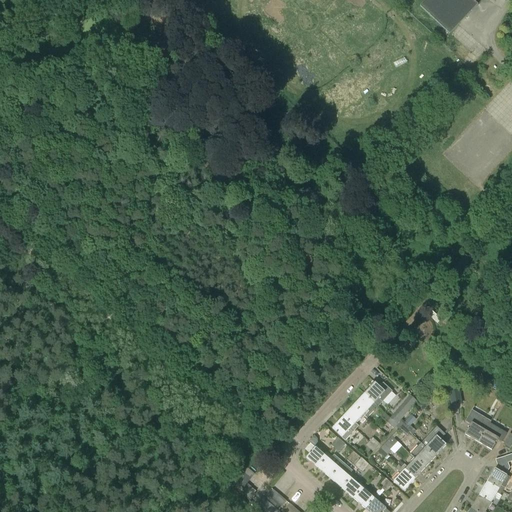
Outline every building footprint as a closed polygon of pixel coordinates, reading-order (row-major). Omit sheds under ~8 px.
[(449,35),(477,5),(472,0),(425,0),(419,7),(449,35)] [(428,315),(437,324),(443,317),(434,308),(428,315)] [(392,359),(397,363),(402,357),(398,353),(392,359)] [(457,377),(447,379),(451,405),(462,404),(457,377)] [(374,383),(364,395),(376,407),(377,406),(377,407),(378,407),(391,392),(392,392),(382,383),(382,384),(379,388),(374,383)] [(511,407),(511,389),(508,393),(507,392),(505,396),(497,410),(502,413),(505,408),(506,409),(507,410),(508,411),(511,411),(511,408),(511,407)] [(505,396),(501,394),(493,407),(497,410),(505,396)] [(376,407),(364,395),(353,407),(363,416),(367,419),(377,407),(376,407)] [(363,416),(353,407),(342,418),(355,430),(358,426),(355,424),(363,416)] [(390,419),(397,426),(398,427),(397,428),(400,426),(402,424),(394,415),(390,419)] [(400,426),(409,433),(411,435),(415,431),(410,426),(416,420),(411,416),(403,424),(402,424),(400,426)] [(344,441),(352,433),(355,430),(342,418),(332,429),(344,441)] [(396,427),(397,426),(390,419),(387,423),(394,430),(396,427)] [(487,428),(473,419),(464,435),(478,443),(487,428)] [(400,426),(397,428),(406,436),(409,433),(400,426)] [(427,445),(425,448),(435,457),(446,445),(440,440),(445,435),(437,427),(423,441),(427,445)] [(490,430),(487,428),(478,443),(491,451),(498,439),(488,434),(490,430)] [(511,444),(511,435),(510,434),(503,445),(509,449),(511,444)] [(384,445),(380,449),(388,456),(391,452),(389,450),(397,442),(391,437),(384,445)] [(331,446),(339,453),(345,445),(337,438),(331,446)] [(372,438),(369,442),(377,448),(380,445),(372,438)] [(373,453),(377,448),(369,442),(366,446),(373,453)] [(435,457),(425,448),(421,444),(410,455),(414,459),(424,468),(435,457)] [(306,458),(318,468),(329,455),(326,453),(323,456),(310,445),(305,450),(309,454),(306,458)] [(384,459),(388,456),(380,449),(377,453),(384,459)] [(329,455),(318,468),(330,479),(343,464),(334,456),(332,458),(329,455)] [(354,466),(358,469),(365,462),(361,459),(354,466)] [(403,465),(400,468),(413,480),(424,468),(414,459),(407,468),(403,465)] [(369,465),(365,462),(358,469),(362,473),(369,465)] [(343,464),(330,479),(341,489),(352,476),(350,474),(352,472),(343,464)] [(250,479),(254,475),(246,468),(243,472),(250,479)] [(403,491),(413,480),(400,468),(397,471),(401,474),(394,482),(403,491)] [(487,483),(502,492),(504,488),(510,479),(506,476),(495,469),(487,483)] [(239,476),(247,483),(250,479),(243,472),(239,476)] [(246,484),(247,483),(239,476),(232,485),(244,496),(243,497),(244,497),(251,489),(246,484)] [(353,482),(355,479),(352,476),(341,489),(353,499),(362,490),(353,482)] [(378,486),(382,490),(388,482),(385,479),(378,486)] [(379,500),(378,498),(384,491),(386,493),(392,486),(388,482),(382,490),(376,497),(365,509),(368,511),(387,511),(376,503),(379,500)] [(496,494),(499,496),(502,492),(487,483),(479,496),(490,503),(496,494)] [(248,501),(255,492),(251,489),(244,497),(248,501)] [(373,494),(370,497),(362,490),(353,499),(365,509),(376,497),(373,494)] [(264,500),(268,504),(276,495),(272,491),(264,500)] [(252,504),(259,495),(255,492),(248,501),(252,504)] [(278,511),(273,508),(268,504),(264,500),(259,495),(252,504),(251,505),(259,511),(278,511)] [(273,508),(281,499),(276,495),(268,504),(273,508)] [(485,511),(490,503),(479,496),(471,510),(475,511),(485,511)] [(281,499),(273,508),(278,511),(286,502),(281,499)]
